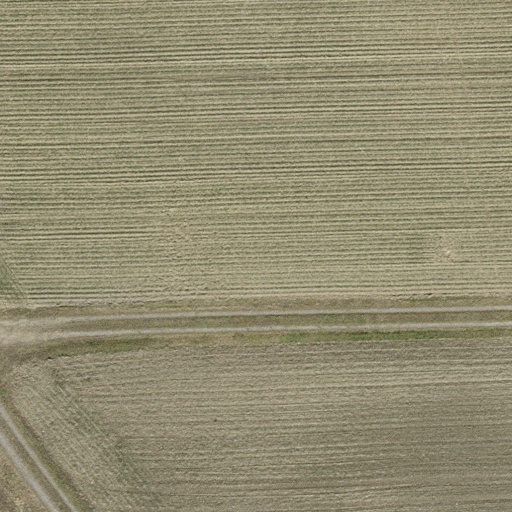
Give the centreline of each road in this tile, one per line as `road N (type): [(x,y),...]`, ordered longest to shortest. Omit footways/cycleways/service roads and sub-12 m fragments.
road 1 (track): [(0,334),(511,324)]
road 2 (track): [(69,511),(0,412)]
